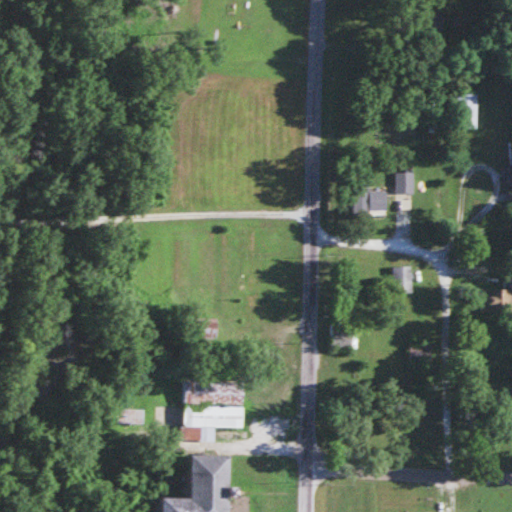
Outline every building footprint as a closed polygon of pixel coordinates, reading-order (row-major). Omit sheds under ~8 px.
[(445,10),(425,10),(425,39),(445,39),(445,10)] [(455,128),(475,128),(475,93),(455,93),(455,128)] [(502,165),(503,183),(511,182),(511,141),(507,142),(509,164),(502,165)] [(395,192),(412,192),(412,173),(395,173),(395,192)] [(368,190),(368,180),(351,180),(351,212),(385,212),(385,190),(368,190)] [(511,264),(506,264),(506,288),(479,288),(479,312),(511,312),(511,264)] [(392,267),(393,293),(411,292),(411,266),(392,267)] [(330,347),(356,348),(356,329),(330,328),(330,347)] [(408,338),(408,364),(429,364),(429,338),(408,338)] [(181,441),(213,442),(213,426),(242,426),(242,381),(182,380),(181,441)] [(141,408),(113,408),(113,423),(141,423),(141,408)] [(226,454),(187,454),(186,497),(157,497),(157,511),(246,511),(247,494),(226,494),(226,454)]
